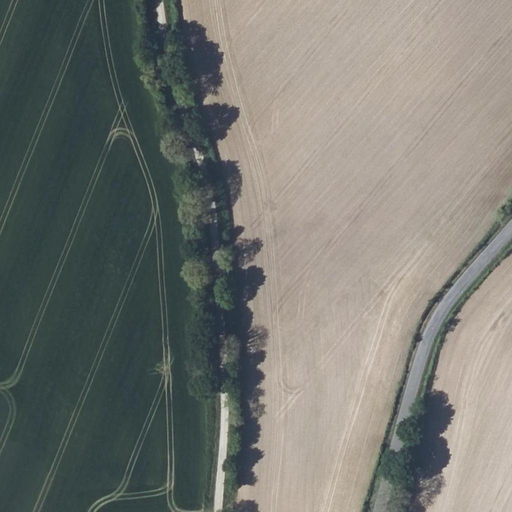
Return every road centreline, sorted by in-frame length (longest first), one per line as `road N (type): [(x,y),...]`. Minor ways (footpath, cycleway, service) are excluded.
road 1 (track): [(157,0),(169,79),(208,173),(227,407),(214,511)]
road 2 (unclassified): [(379,511),(430,332),(511,227)]
